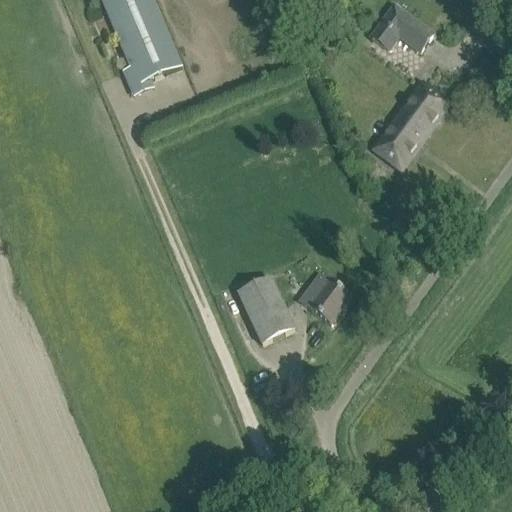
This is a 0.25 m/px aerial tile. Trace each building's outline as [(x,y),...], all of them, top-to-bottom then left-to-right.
[(131,93),(151,84),(182,71),(152,0),(100,0),(130,71),(123,74),(131,93)] [(368,41),(388,56),(400,39),(421,54),(433,38),(391,8),(368,41)] [(374,154),(400,173),(449,107),(423,87),(374,154)] [(310,313),(314,316),(330,328),(351,301),(330,286),(320,279),(310,293),(319,300),(310,313)] [(238,296),(245,312),(262,348),(295,333),(271,281),(238,296)]
